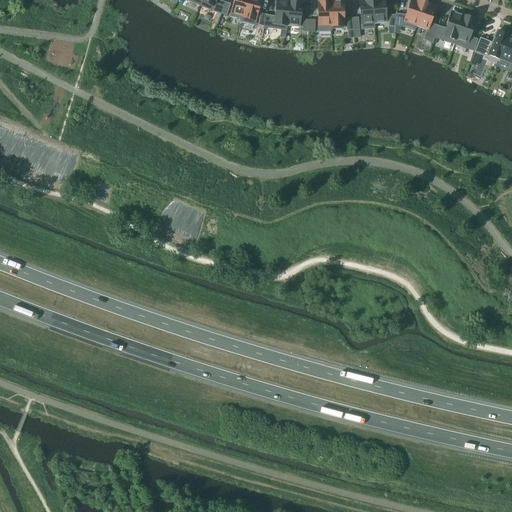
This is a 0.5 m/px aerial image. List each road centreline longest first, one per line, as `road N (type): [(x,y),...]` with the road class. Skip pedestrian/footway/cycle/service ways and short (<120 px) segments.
road 1 (track): [(0,168),(237,269),(271,277),(328,257),(391,274),(441,328),(511,353)]
road 2 (trunk): [(0,297),(312,402),(511,450)]
road 3 (trunk): [(511,417),(196,335),(0,265)]
